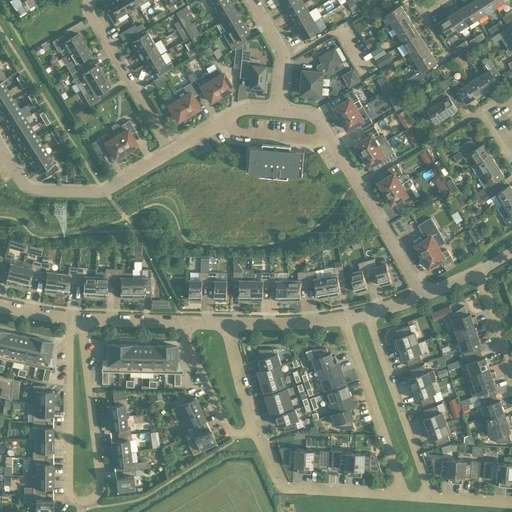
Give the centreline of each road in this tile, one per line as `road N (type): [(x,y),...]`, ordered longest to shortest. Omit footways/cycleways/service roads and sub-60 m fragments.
road 1 (residential): [(69,319),(69,495),(80,505),(100,495),(82,320)]
road 2 (residential): [(279,107),(316,114),(423,298)]
road 3 (residential): [(0,148),(24,188),(81,196),(109,190),(171,154)]
road 4 (residential): [(430,499),(370,315)]
road 5 (residential): [(343,320),(405,496)]
road 6 (residential): [(254,428),(290,489),(405,496)]
road 7 (residential): [(171,154),(91,17),(91,0)]
road 8 (residential): [(179,324),(227,431),(254,428)]
road 9 (residential): [(171,154),(232,115),(279,107)]
